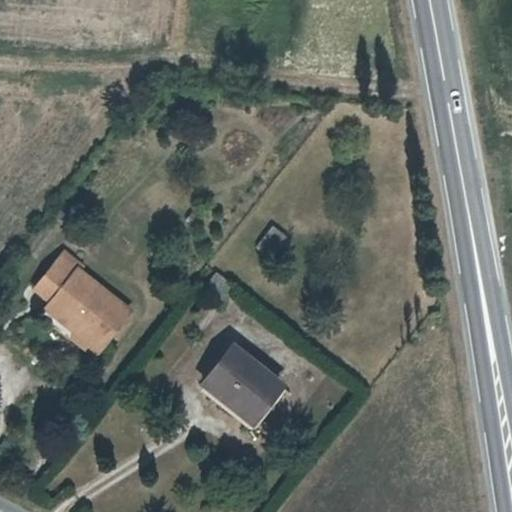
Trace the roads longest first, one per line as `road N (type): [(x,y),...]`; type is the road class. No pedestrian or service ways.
road 1 (track): [(445,80),(282,79),(0,60)]
road 2 (secondary): [(470,227),(505,511)]
road 3 (secondary): [(430,0),(470,227)]
road 4 (secondary): [(511,386),(470,227)]
